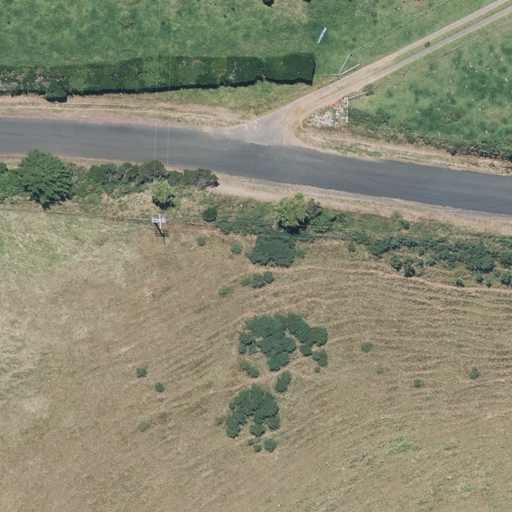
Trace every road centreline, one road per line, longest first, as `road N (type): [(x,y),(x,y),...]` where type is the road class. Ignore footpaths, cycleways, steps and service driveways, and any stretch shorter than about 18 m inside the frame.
road 1 (unclassified): [(511,195),(204,151),(0,135)]
road 2 (track): [(204,151),(511,2)]
